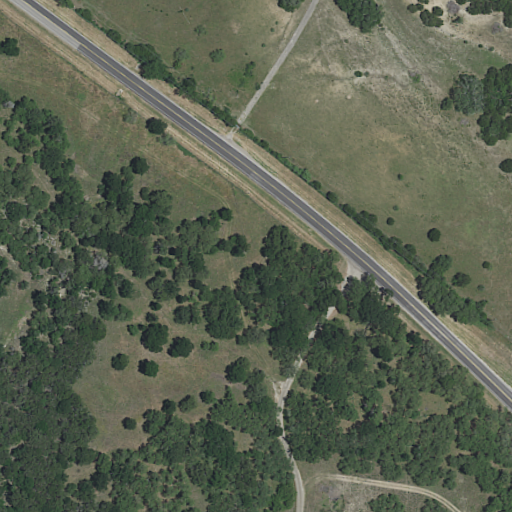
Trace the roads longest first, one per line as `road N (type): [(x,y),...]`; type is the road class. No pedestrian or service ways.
road 1 (secondary): [(29,0),(333,231),(511,396)]
road 2 (residential): [(223,145),(313,0)]
